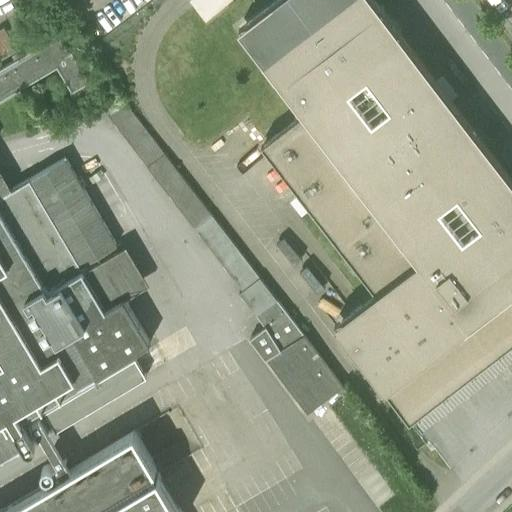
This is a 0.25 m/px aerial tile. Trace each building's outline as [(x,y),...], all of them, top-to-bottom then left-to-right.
[(262,142),(376,292),(334,324),(410,425),(511,347),(511,174),(394,19),(379,0),(272,0),(239,26),(303,111),(262,142)] [(0,55),(16,47),(5,27),(0,29),(0,55)] [(0,456),(23,443),(26,446),(31,447),(35,444),(36,440),(34,437),(40,433),(48,445),(59,463),(53,466),(50,464),(47,464),(44,466),(42,469),(42,472),(44,475),(47,476),(50,476),(52,479),(72,467),(56,441),(36,409),(150,342),(123,298),(148,283),(125,245),(84,270),(81,265),(116,244),(64,157),(11,187),(0,166),(0,99),(58,66),(72,91),(89,82),(61,33),(0,67),(0,456)] [(343,387),(124,97),(106,111),(243,291),(240,293),(265,327),(250,338),(307,415),(343,387)] [(146,376),(135,357),(45,410),(56,429),(146,376)] [(0,511),(181,511),(133,431),(72,467),(52,479),(0,509),(0,511)]
